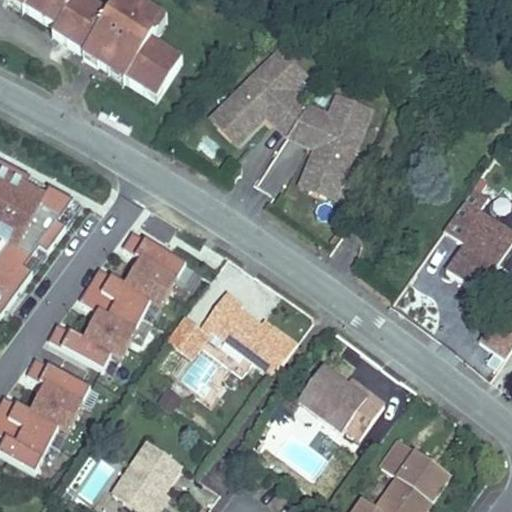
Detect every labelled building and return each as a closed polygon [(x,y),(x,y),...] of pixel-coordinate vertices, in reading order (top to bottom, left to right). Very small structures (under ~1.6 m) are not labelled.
[(153,40),(150,38),(161,19),(129,0),(119,0),(109,17),(92,6),(88,14),(73,4),(75,0),(4,0),(10,3),(11,0),(13,0),(27,8),(24,12),(56,32),(52,38),(84,59),(87,55),(102,64),(100,68),(110,75),(113,71),(127,80),(125,84),(158,105),(179,70),(164,61),(168,55),(151,44),(153,40)] [(27,8),(13,0),(11,0),(10,3),(8,5),(23,15),(24,12),(27,8)] [(92,6),(81,0),(75,0),(73,4),(88,14),(92,6)] [(156,42),(167,23),(161,19),(150,38),(153,40),(156,42)] [(308,110),(290,93),(307,76),(283,52),(220,117),(245,141),(266,118),(270,114),(292,134),(308,111),(308,110)] [(102,64),(87,55),(84,59),(83,61),(99,70),(100,68),(102,64)] [(179,70),(183,64),(168,55),(164,61),(179,70)] [(127,80),(113,71),(110,75),(109,77),(123,86),(125,84),(127,80)] [(338,193),(371,109),(340,97),(330,120),(308,111),(292,134),(292,135),(320,146),(318,151),(306,181),(338,193)] [(292,134),(270,114),(266,118),(289,140),(292,135),(292,134)] [(245,141),(220,117),(216,121),(241,144),(245,141)] [(320,146),(292,135),(289,140),(318,151),(320,146)] [(27,299),(72,201),(0,168),(0,238),(7,242),(1,254),(0,253),(0,294),(3,288),(27,299)] [(338,193),(306,181),(304,186),(336,198),(338,193)] [(499,271),(511,251),(511,234),(499,225),(496,228),(479,216),(481,213),(489,200),(475,190),(444,234),(465,249),(471,253),(465,260),(460,256),(447,275),(480,298),(489,285),(496,290),(497,291),(498,291),(499,291),(500,291),(500,292),(501,292),(502,292),(503,292),(504,291),(505,291),(506,291),(506,290),(507,290),(508,289),(508,288),(509,288),(509,287),(509,286),(510,285),(510,284),(510,283),(510,282),(510,281),(510,280),(509,279),(508,278),(508,277),(507,276),(506,276),(499,271)] [(499,225),(481,213),(479,216),(496,228),(499,225)] [(165,313),(187,262),(132,238),(126,252),(140,259),(129,284),(98,271),(82,306),(98,313),(86,339),(58,327),(50,347),(106,371),(112,357),(125,363),(149,306),(165,313)] [(465,260),(471,253),(465,249),(460,256),(465,260)] [(202,260),(208,263),(212,257),(206,253),(202,260)] [(297,348),(273,329),(269,334),(261,329),(240,313),(243,308),(227,296),(201,332),(185,320),(167,344),(191,362),(213,334),(275,380),(297,348)] [(478,342),(501,364),(511,352),(511,331),(499,320),(478,342)] [(273,329),(265,324),(261,329),(269,334),(273,329)] [(493,365),(476,351),(467,360),(484,375),(493,365)] [(0,453),(0,457),(40,474),(59,430),(72,436),(92,387),(35,363),(28,379),(44,385),(33,412),(3,399),(0,406),(0,436),(6,440),(0,453)] [(195,391),(208,374),(195,364),(182,381),(195,391)] [(323,372),(299,405),(343,436),(346,433),(360,443),(385,409),(370,398),(366,404),(347,389),(323,372)] [(351,384),(347,389),(366,404),(370,398),(351,384)] [(433,507),(452,481),(401,445),(382,471),(398,483),(376,511),(375,511),(364,504),(358,511),(422,511),(428,504),(433,507)] [(113,499),(131,511),(154,511),(163,500),(182,472),(149,448),(113,499)] [(154,511),(162,511),(169,504),(163,500),(154,511)]
